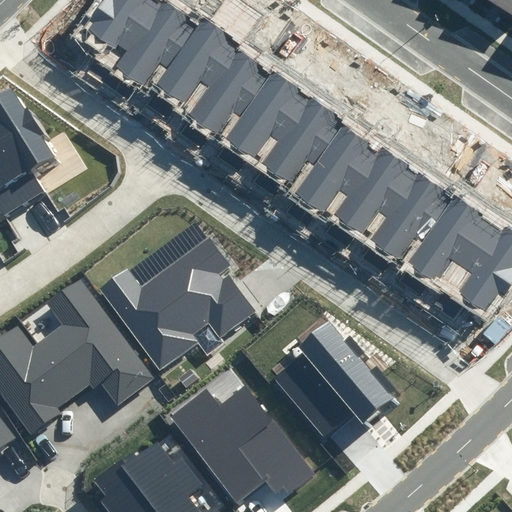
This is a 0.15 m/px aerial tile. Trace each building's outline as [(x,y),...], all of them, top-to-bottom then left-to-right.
[(119,45),(128,51),(160,4),(153,0),(104,0),(85,29),(117,50),(119,45)] [(511,0),(488,0),(511,16),(511,0)] [(199,28),(160,4),(128,51),(118,66),(144,83),(157,63),(169,72),(199,28)] [(234,51),(199,28),(169,72),(155,93),(181,111),(194,91),(203,97),(234,51)] [(273,77),(234,51),(203,97),(191,116),(216,132),(229,113),(243,122),(273,77)] [(308,100),(273,77),(243,122),(229,142),(255,159),(268,140),(277,146),(308,100)] [(55,155),(13,88),(0,95),(0,166),(23,204),(42,192),(29,172),(55,155)] [(347,126),(308,100),(277,146),(264,164),(290,182),(303,162),(317,171),(347,126)] [(382,149),(347,126),(317,171),(303,192),(329,209),(342,189),(351,195),(382,149)] [(421,175),(382,149),(351,195),(339,214),(364,231),(378,211),(391,220),(421,175)] [(0,166),(0,208),(4,215),(23,204),(0,166)] [(456,198),(421,175),(391,220),(377,241),(403,258),(416,238),(425,244),(456,198)] [(495,224),(456,198),(425,244),(412,263),(438,280),(451,260),(462,270),(495,224)] [(495,224),(462,270),(472,277),(459,295),(485,314),(500,293),(505,296),(511,285),(511,230),(507,227),(505,230),(495,224)] [(97,288),(160,371),(198,342),(192,334),(206,323),(217,338),(254,310),(228,275),(238,268),(211,233),(141,286),(126,266),(97,288)] [(0,340),(0,390),(32,433),(57,414),(53,410),(87,385),(90,389),(100,382),(119,408),(162,376),(84,273),(43,304),(60,327),(32,347),(17,327),(0,340)] [(378,382),(331,325),(299,350),(304,355),(276,377),(324,437),(354,413),(363,424),(392,401),(378,382)] [(316,474),(245,383),(222,401),(209,385),(170,415),(238,501),(266,479),(277,492),(284,487),(290,494),(316,474)] [(0,449),(17,436),(0,414),(0,449)] [(193,485),(157,438),(96,484),(106,497),(100,499),(109,511),(198,511),(183,492),(193,485)]
